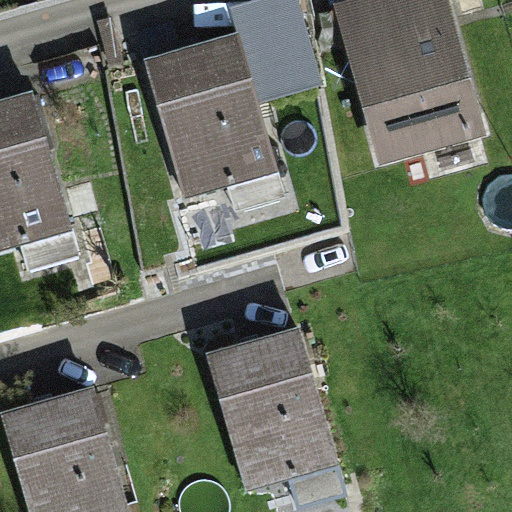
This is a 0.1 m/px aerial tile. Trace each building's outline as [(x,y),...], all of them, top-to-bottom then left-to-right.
[(451,0),(403,0),(344,16),(386,165),(490,136),(451,0)] [(234,45),(150,67),(185,199),(270,176),(234,45)] [(30,105),(0,112),(0,247),(64,230),(30,105)] [(294,339),(218,360),(252,484),(328,463),(294,339)] [(119,511),(89,402),(17,421),(41,511),(119,511)]
